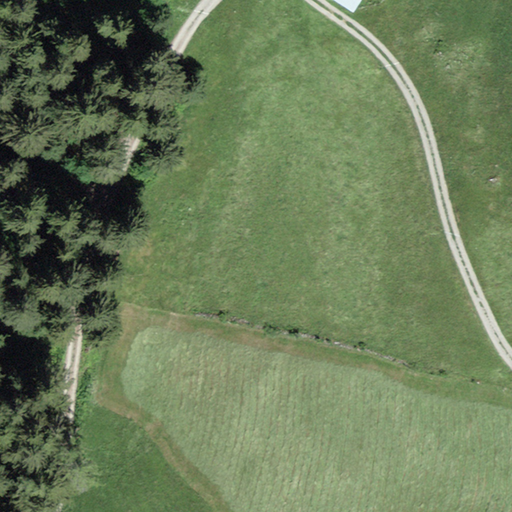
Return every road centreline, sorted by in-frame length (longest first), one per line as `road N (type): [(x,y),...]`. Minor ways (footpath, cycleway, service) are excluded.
road 1 (track): [(212,0),(160,71),(116,182),(83,303),(50,511)]
road 2 (track): [(511,359),(463,262),(406,84),(360,31),(314,0)]
